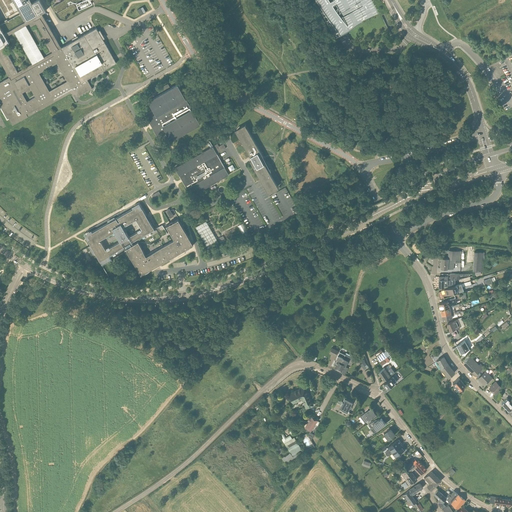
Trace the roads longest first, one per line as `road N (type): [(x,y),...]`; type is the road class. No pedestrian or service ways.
road 1 (tertiary): [(25,266),(106,296),(183,296),(240,281),(407,197)]
road 2 (unclassified): [(116,511),(173,473),(295,365),(320,367),(378,395)]
road 3 (unclassified): [(364,169),(210,77),(161,0)]
road 4 (residential): [(511,422),(448,350),(424,274),(396,236)]
road 5 (residential): [(495,511),(453,486),(378,395)]
road 6 (residential): [(396,236),(492,198),(495,171)]
road 7 (unclassified): [(483,136),(364,169)]
